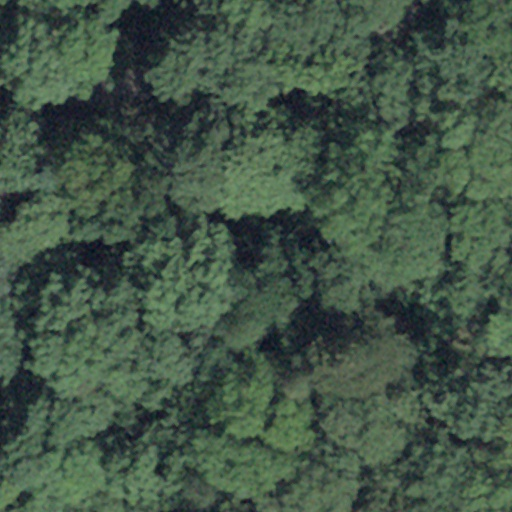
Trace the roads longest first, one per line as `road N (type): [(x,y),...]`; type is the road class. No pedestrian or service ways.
road 1 (unknown): [(0,296),(120,405),(233,419),(459,363),(511,408)]
road 2 (track): [(0,102),(301,52),(398,0)]
